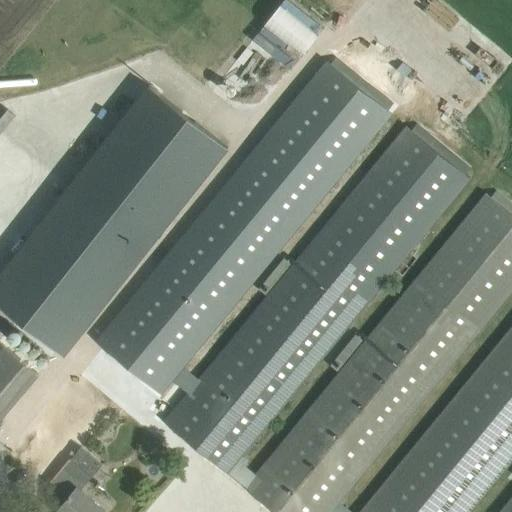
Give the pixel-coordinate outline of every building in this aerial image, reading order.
[(364,113),(388,129),(414,90),(369,59),(358,76),(380,90),(364,113)] [(149,85),(0,273),(0,305),(64,356),(229,146),(149,85)] [(303,217),(249,173),(116,334),(189,394),(165,422),(275,511),(468,511),(511,458),(511,326),(360,511),(338,511),(333,508),(480,328),(511,289),(511,203),(497,191),(491,197),(486,192),(416,277),(256,474),(245,465),(249,459),(244,456),(471,179),(465,174),(470,167),(417,124),(412,131),(406,126),(337,211),(203,374),(184,359),(303,217)] [(0,420),(39,374),(0,341),(0,420)] [(92,477),(71,459),(128,390),(94,362),(15,457),(49,485),(51,483),(69,498),(59,511),(60,511),(103,511),(105,510),(81,491),(92,477)] [(511,511),(511,495),(498,511),(511,511)]
